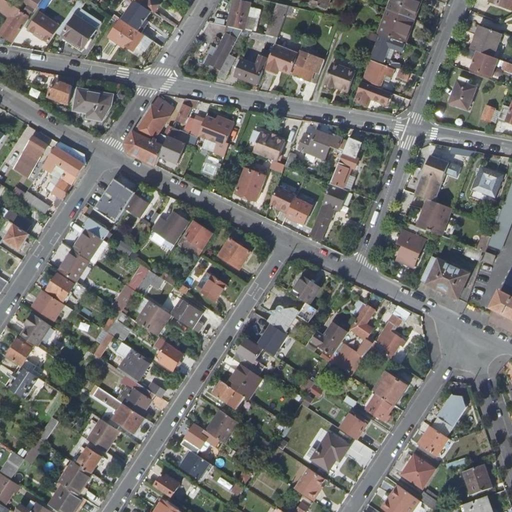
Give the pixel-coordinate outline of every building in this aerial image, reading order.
[(35,9),(40,0),(24,0),(24,1),(35,9)] [(153,11),(135,0),(131,0),(120,18),(140,31),(153,11)] [(135,0),(153,11),(155,13),(162,2),(159,0),(135,0)] [(241,29),(244,29),(250,2),(240,0),(233,0),(228,25),(241,29)] [(326,0),(308,0),(308,3),(323,9),(326,0)] [(389,0),(387,8),(413,18),(419,0),(389,0)] [(511,0),(497,0),(496,3),(510,9),(511,0)] [(19,9),(7,1),(4,6),(15,14),(18,11),(19,9)] [(289,5),(280,3),(268,35),(277,37),(289,5)] [(413,18),(387,8),(377,32),(379,33),(387,36),(392,38),(404,42),(413,18)] [(18,11),(15,14),(2,36),(11,42),(28,17),(18,11)] [(40,13),(29,29),(49,43),(60,26),(40,13)] [(76,15),(60,37),(81,51),(97,29),(76,15)] [(120,18),(108,35),(124,46),(125,44),(134,50),(137,45),(144,34),(140,31),(120,18)] [(241,29),(228,25),(228,28),(210,59),(206,57),(202,63),(216,71),(231,44),(233,45),(241,29)] [(476,50),(493,56),(502,33),(481,25),(474,39),(472,38),(469,47),(476,50)] [(399,68),(401,69),(402,64),(384,57),(380,56),(382,51),(386,52),(388,46),(384,44),(387,36),(379,33),(370,58),(399,68)] [(150,38),(144,34),(137,45),(143,49),(150,38)] [(406,43),(404,42),(392,38),(388,46),(403,51),(406,43)] [(290,73),(298,53),(274,45),(265,68),(278,73),(280,69),(290,73)] [(315,82),(324,59),(300,50),(290,73),(315,82)] [(493,56),(476,50),(469,70),(490,77),(497,58),(493,56)] [(228,53),(216,76),(222,79),(235,56),(228,53)] [(255,65),(241,59),(235,74),(257,82),(267,58),(260,55),(255,65)] [(393,69),(369,60),(362,79),(380,86),(383,79),(384,74),(390,77),(393,69)] [(348,91),(355,72),(332,63),(324,82),(348,91)] [(407,80),(410,72),(401,69),(399,68),(396,76),(407,80)] [(459,75),(450,103),(468,108),(474,86),(469,85),(470,79),(459,75)] [(391,92),(361,81),(354,99),(367,104),(369,98),(387,104),(391,92)] [(69,109),(71,95),(65,92),(68,86),(62,83),(58,91),(54,89),(49,98),(69,109)] [(69,109),(68,109),(76,112),(77,110),(88,114),(86,120),(102,124),(113,97),(72,88),(71,95),(69,109)] [(130,152),(156,164),(160,154),(173,126),(169,124),(164,134),(159,132),(168,115),(172,106),(160,98),(155,105),(152,104),(127,142),(130,152)] [(195,100),(186,98),(179,114),(187,118),(195,100)] [(501,109),(497,118),(511,123),(511,103),(508,112),(501,109)] [(482,112),(478,124),(485,126),(490,115),(482,112)] [(224,154),(228,143),(225,141),(232,121),(224,118),(223,122),(206,116),(204,122),(199,135),(216,142),(213,150),(224,154)] [(199,135),(204,122),(195,118),(190,132),(199,135)] [(317,123),(308,121),(302,135),(311,138),(314,131),(317,123)] [(180,128),(173,126),(160,154),(176,162),(185,143),(175,139),(180,128)] [(314,131),(311,138),(310,141),(327,148),(342,154),(342,153),(346,143),(314,131)] [(252,152),(277,161),(284,140),(260,132),(252,152)] [(33,137),(18,161),(30,168),(39,152),(44,154),(48,147),(33,137)] [(327,148),(310,141),(301,138),(296,151),(322,161),(327,148)] [(348,138),(346,143),(342,153),(347,155),(343,164),(338,163),(330,184),(337,187),(342,189),(350,167),(355,168),(358,158),(355,157),(360,142),(348,138)] [(60,143),(44,168),(52,173),(58,164),(67,169),(62,177),(60,176),(59,178),(61,179),(53,191),(64,199),(67,195),(86,165),(83,156),(69,148),(60,143)] [(429,156),(415,194),(427,198),(434,201),(448,163),(429,156)] [(30,168),(18,161),(13,170),(25,176),(30,168)] [(245,167),(236,192),(256,199),(266,174),(262,173),(266,164),(257,161),(253,169),(245,167)] [(203,170),(216,174),(218,167),(205,163),(203,170)] [(474,190),(497,198),(505,175),(482,167),(474,190)] [(31,191),(41,196),(49,179),(40,175),(31,191)] [(114,184),(96,211),(116,224),(125,210),(135,195),(135,194),(118,183),(114,184)] [(315,220),(309,236),(320,240),(326,225),(328,226),(337,202),(335,201),(336,197),(333,196),(337,187),(330,184),(322,203),(324,203),(318,221),(315,220)] [(271,202),(288,211),(295,197),(296,195),(277,185),(271,202)] [(511,186),(489,246),(502,250),(511,222),(511,186)] [(24,200),(48,212),(52,204),(28,192),(24,200)] [(135,195),(125,210),(140,219),(149,205),(135,195)] [(288,211),(287,214),(286,215),(303,224),(304,223),(312,205),(295,197),(288,211)] [(434,201),(427,198),(417,226),(441,235),(452,207),(434,201)] [(176,246),(190,223),(167,208),(153,231),(176,246)] [(11,222),(27,233),(32,225),(11,211),(5,219),(11,222)] [(88,230),(104,240),(105,241),(110,232),(90,219),(84,227),(88,230)] [(9,235),(5,241),(20,251),(31,236),(27,233),(11,222),(4,232),(9,235)] [(195,223),(180,245),(198,257),(213,235),(195,223)] [(413,264),(425,238),(403,228),(397,243),(402,245),(396,259),(402,262),(403,259),(413,264)] [(104,240),(88,230),(75,251),(90,261),(104,240)] [(231,240),(220,257),(240,270),(251,253),(231,240)] [(76,282),(90,261),(75,251),(61,272),(73,280),(76,282)] [(487,253),(484,261),(493,265),(496,256),(487,253)] [(431,256),(420,280),(427,283),(426,285),(457,300),(469,275),(431,256)] [(46,288),(49,290),(47,293),(62,303),(64,300),(65,301),(76,285),(72,283),(73,280),(61,272),(58,270),(56,272),(58,273),(54,279),(52,278),(46,288)] [(150,271),(136,292),(143,296),(151,284),(159,290),(165,281),(159,277),(156,275),(150,271)] [(214,275),(203,292),(217,301),(228,284),(214,275)] [(0,292),(1,293),(9,282),(0,276),(0,292)] [(304,277),(292,294),(306,304),(310,306),(321,288),(304,277)] [(176,280),(173,286),(180,290),(183,285),(176,280)] [(128,286),(121,296),(125,298),(117,309),(118,309),(122,313),(136,292),(128,286)] [(34,307),(54,321),(65,305),(62,303),(47,293),(44,291),(34,307)] [(511,296),(501,291),(491,309),(493,310),(511,319),(511,296)] [(178,307),(172,316),(177,319),(191,328),(202,313),(185,301),(180,308),(178,307)] [(152,302),(138,323),(148,330),(162,309),(152,302)] [(276,317),(271,323),(272,324),(286,333),(298,316),(309,324),(318,311),(310,306),(306,304),(300,313),(294,309),(286,310),(286,308),(285,307),(284,306),(283,305),(281,305),(280,306),(279,307),(278,308),(277,309),(277,310),(277,311),(269,312),(276,317)] [(368,305),(351,330),(368,341),(376,329),(367,324),(376,310),(368,305)] [(400,306),(397,310),(407,314),(409,310),(400,306)] [(118,309),(112,318),(117,321),(118,319),(122,313),(118,309)] [(122,313),(118,319),(124,322),(128,316),(122,313)] [(168,313),(154,334),(164,340),(177,319),(172,316),(168,313)] [(390,322),(378,341),(377,340),(375,343),(372,347),(375,349),(377,347),(378,347),(380,343),(387,348),(384,354),(392,359),(401,346),(403,347),(407,342),(394,333),(398,327),(400,328),(404,321),(394,314),(389,321),(390,322)] [(35,315),(22,336),(38,347),(52,326),(35,315)] [(116,322),(110,332),(125,340),(130,330),(116,322)] [(286,333),(272,324),(267,332),(264,335),(258,345),(275,356),(289,335),(286,333)] [(319,333),(313,342),(334,356),(337,352),(349,334),(333,324),(324,337),(319,333)] [(109,333),(95,354),(101,358),(115,337),(109,333)] [(234,359),(242,364),(260,376),(267,366),(264,365),(257,360),(259,357),(264,350),(247,340),(234,359)] [(334,356),(330,362),(334,365),(335,363),(350,372),(360,357),(364,359),(372,347),(375,343),(370,340),(364,348),(361,347),(358,351),(348,344),(341,355),(337,352),(334,356)] [(19,341),(8,357),(23,366),(33,350),(32,349),(34,346),(28,342),(26,345),(19,341)] [(167,345),(157,360),(174,371),(184,356),(167,345)] [(121,365),(126,368),(125,371),(139,380),(151,363),(149,362),(150,361),(132,349),(121,365)] [(90,361),(111,375),(115,368),(101,358),(95,354),(90,361)] [(257,360),(264,365),(267,361),(259,357),(257,360)] [(242,364),(228,385),(246,396),(250,399),(263,378),(260,376),(242,364)] [(23,367),(9,388),(26,399),(39,378),(23,367)] [(390,374),(377,394),(395,405),(407,386),(390,374)] [(311,380),(304,390),(309,393),(316,383),(311,380)] [(214,394),(228,403),(229,403),(237,408),(246,396),(228,385),(223,381),(214,394)] [(360,382),(352,393),(359,398),(367,387),(360,382)] [(125,404),(142,415),(152,400),(151,399),(155,394),(149,391),(137,383),(124,403),(125,404)] [(149,391),(155,394),(160,398),(165,391),(154,384),(149,391)] [(103,403),(120,409),(123,399),(98,390),(97,394),(105,397),(103,403)] [(377,394),(367,409),(385,421),(395,405),(377,394)] [(451,399),(435,424),(451,435),(467,409),(463,400),(451,399)] [(114,420),(136,435),(147,418),(142,415),(125,404),(114,420)] [(221,410),(207,431),(222,441),(226,443),(240,422),(221,410)] [(351,413),(340,429),(357,440),(368,424),(351,413)] [(40,438),(39,438),(46,442),(60,421),(53,417),(46,428),(40,438)] [(102,420),(88,440),(107,453),(121,432),(102,420)] [(207,431),(196,423),(182,444),(193,451),(198,455),(204,446),(208,448),(211,444),(217,448),(222,441),(207,431)] [(433,427),(449,437),(451,435),(435,424),(433,427)] [(431,426),(420,444),(438,456),(450,438),(449,437),(433,427),(431,426)] [(330,433),(313,459),(329,470),(337,458),(340,461),(350,446),(330,433)] [(79,464),(93,473),(103,457),(89,449),(79,464)] [(182,466),(200,478),(210,463),(198,455),(193,451),(182,466)] [(9,461),(20,468),(26,459),(15,452),(9,461)] [(416,456),(403,475),(424,489),(437,470),(416,456)] [(254,471),(259,465),(250,459),(246,466),(254,471)] [(9,461),(1,473),(12,480),(20,468),(9,461)] [(74,461),(60,482),(65,485),(80,495),(94,474),(93,473),(79,464),(74,461)] [(464,472),(472,495),(493,488),(484,465),(464,472)] [(162,476),(157,485),(174,495),(186,477),(173,468),(165,479),(162,476)] [(326,479),(309,468),(295,489),(314,501),(319,493),(318,492),(326,479)] [(240,480),(247,484),(254,473),(247,469),(240,480)] [(7,487),(12,480),(1,473),(0,472),(0,498),(2,495),(7,487)] [(12,480),(7,487),(14,491),(17,493),(21,486),(12,480)] [(65,485),(50,506),(59,511),(75,511),(85,499),(80,495),(65,485)] [(394,501),(387,510),(389,511),(413,511),(421,500),(399,485),(390,499),(394,501)] [(7,487),(2,495),(8,499),(14,491),(7,487)] [(428,489),(422,497),(436,506),(434,509),(438,511),(443,494),(431,487),(429,490),(428,489)] [(0,498),(0,502),(6,506),(10,500),(8,499),(2,495),(0,498)] [(465,505),(467,511),(492,511),(488,497),(465,505)] [(390,499),(383,508),(387,510),(394,501),(390,499)] [(182,511),(164,500),(155,511),(182,511)] [(421,500),(413,511),(420,511),(423,502),(421,500)] [(0,502),(0,511),(8,511),(11,509),(6,506),(0,502)] [(50,511),(37,503),(32,511),(22,504),(17,511),(50,511)] [(302,503),(296,511),(306,511),(309,508),(302,503)]
